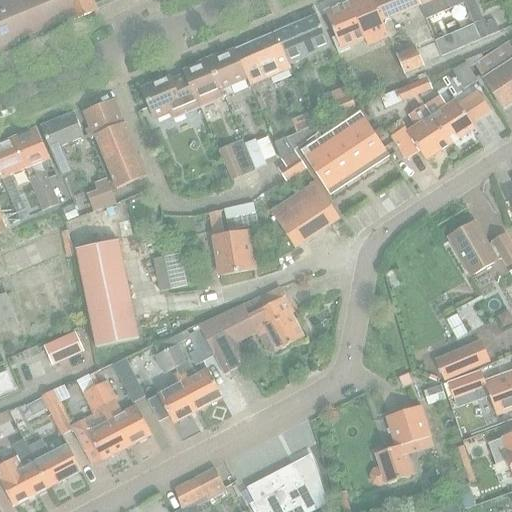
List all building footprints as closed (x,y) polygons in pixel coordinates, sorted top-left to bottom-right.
[(66,22),(94,11),(88,0),(0,0),(0,49),(15,44),(13,40),(65,19),(66,22)] [(388,38),(382,22),(372,0),(354,0),(325,13),(336,37),(332,39),(338,54),(350,49),(348,46),(364,39),(367,47),(388,38)] [(419,6),(416,0),(372,0),(382,22),(419,6)] [(416,0),(419,6),(423,14),(431,11),(428,5),(439,0),(416,0)] [(463,0),(481,40),(500,32),(495,21),(485,25),(474,0),(463,0)] [(275,31),(276,32),(289,64),(330,47),(317,15),(293,25),(292,23),(275,31)] [(289,64),(276,32),(236,49),(251,84),(290,67),(289,64)] [(511,49),(508,44),(474,66),(504,110),(511,104),(511,49)] [(251,84),(236,49),(210,60),(226,97),(234,94),(231,85),(248,79),(250,84),(251,84)] [(416,49),(397,56),(404,75),(423,68),(416,49)] [(185,71),(201,108),(201,107),(198,99),(214,93),(217,101),(226,97),(210,60),(185,71)] [(467,63),(453,71),(464,90),(478,82),(467,63)] [(201,108),(185,71),(186,74),(171,80),(170,77),(158,82),(157,79),(144,85),(146,87),(142,89),(155,119),(170,113),(173,119),(201,108)] [(427,79),(411,86),(416,98),(432,90),(427,79)] [(416,98),(411,86),(394,93),(399,105),(416,98)] [(477,89),(457,102),(471,123),(491,110),(477,89)] [(351,97),(331,105),(336,116),(356,108),(351,97)] [(83,112),(90,128),(86,130),(89,139),(94,137),(116,189),(147,177),(114,99),(83,112)] [(431,117),(450,145),(475,129),(471,123),(457,102),(456,100),(446,107),(443,103),(435,109),(438,112),(431,117)] [(450,145),(431,117),(424,106),(409,116),(416,127),(406,133),(425,162),(450,145)] [(61,147),(84,138),(74,114),(41,127),(61,176),(71,172),(61,147)] [(330,196),(389,157),(364,119),(305,158),(330,196)] [(307,129),(286,138),(294,149),(298,148),(301,152),(316,142),(321,139),(313,127),(307,129)] [(13,139),(26,169),(43,211),(57,205),(44,172),(37,175),(33,166),(49,160),(36,129),(13,139)] [(13,139),(0,144),(0,171),(3,179),(15,206),(21,221),(28,218),(22,203),(10,176),(26,169),(13,139)] [(245,145),(255,170),(267,165),(256,140),(245,145)] [(219,152),(232,182),(244,177),(231,146),(219,152)] [(277,170),(286,184),(307,170),(293,150),(280,159),(285,166),(277,170)] [(93,212),(116,204),(107,179),(97,183),(100,192),(88,197),(93,212)] [(295,249),(340,220),(315,183),(271,212),(295,249)] [(224,210),(226,220),(255,214),(253,204),(224,210)] [(221,213),(209,215),(213,237),(225,235),(221,213)] [(506,267),(511,263),(511,245),(506,234),(492,243),(492,244),(489,246),(475,222),(447,238),(470,277),(497,261),(497,260),(501,258),(506,267)] [(213,237),(219,276),(253,270),(246,231),(225,235),(213,237)] [(76,250),(96,348),(138,340),(118,241),(76,250)] [(187,288),(179,256),(152,261),(160,294),(187,288)] [(201,331),(213,355),(224,376),(247,365),(236,343),(256,332),(259,337),(267,332),(277,352),(303,338),(291,314),(293,313),(279,285),(198,326),(201,331)] [(0,332),(17,326),(5,296),(0,297),(0,332)] [(195,364),(213,355),(201,331),(190,337),(197,351),(190,354),(195,364)] [(74,334),(45,347),(54,367),(83,353),(74,334)] [(480,343),(436,362),(444,380),(488,361),(480,343)] [(176,369),(178,373),(198,411),(222,398),(208,370),(194,377),(177,345),(166,350),(176,369)] [(164,375),(176,369),(166,350),(155,356),(164,375)] [(127,393),(140,387),(126,358),(113,365),(127,393)] [(96,389),(110,417),(126,447),(151,434),(137,406),(123,413),(100,369),(89,375),(95,388),(96,389)] [(484,382),(473,386),(478,401),(489,397),(496,416),(511,410),(511,372),(484,382)] [(198,411),(178,373),(173,376),(178,385),(148,401),(159,422),(169,417),(173,424),(198,411)] [(94,415),(71,427),(84,452),(95,446),(102,460),(126,447),(110,417),(96,389),(95,388),(84,393),(93,410),(91,411),(94,415)] [(52,392),(42,397),(61,435),(72,430),(69,423),(58,402),(52,392)] [(396,448),(376,454),(380,468),(373,470),(369,477),(373,485),(379,488),(386,486),(414,477),(407,457),(418,453),(414,442),(430,437),(421,409),(387,420),(396,448)] [(511,433),(501,438),(502,439),(488,444),(496,465),(507,461),(511,474),(511,433)] [(0,481),(13,507),(48,489),(35,463),(24,441),(13,447),(19,457),(0,467),(0,481)] [(45,457),(35,463),(48,489),(81,472),(67,445),(49,455),(45,446),(40,449),(45,457)] [(294,467),(251,489),(257,502),(251,505),(254,511),(268,511),(272,510),(273,511),(311,511),(313,511),(328,511),(313,462),(296,471),(294,467)] [(181,510),(177,511),(199,511),(196,507),(205,504),(227,492),(215,469),(175,490),(181,510)] [(343,511),(351,511),(345,493),(338,495),(343,511)]
